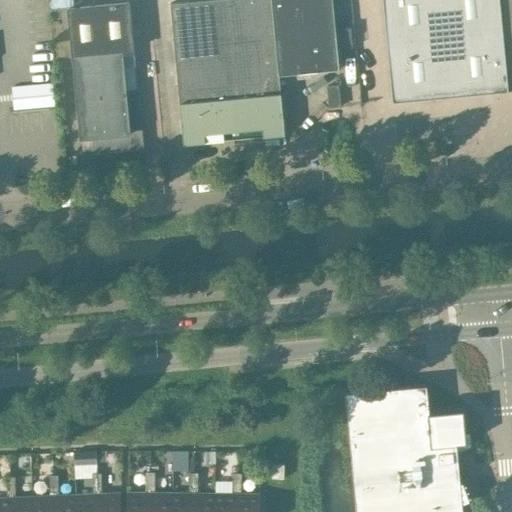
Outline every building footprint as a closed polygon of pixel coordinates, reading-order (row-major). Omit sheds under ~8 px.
[(232,136),(218,0),(206,0),(168,4),(183,145),(205,143),(205,139),(232,136)] [(339,69),(332,0),(218,0),(232,136),(232,140),(244,138),(244,135),(263,133),(263,137),(285,134),(278,74),(339,69)] [(499,0),(383,0),(393,101),(509,90),(499,0)] [(511,0),(499,0),(509,90),(511,89),(511,0)] [(125,92),(121,53),(133,51),(129,3),(69,8),(81,138),(93,137),(94,153),(142,148),(137,91),(125,92)] [(351,85),(353,105),(364,104),(362,84),(351,85)] [(326,86),(328,107),(340,106),(338,85),(326,86)] [(462,511),(457,443),(466,437),(463,409),(429,412),(427,384),(345,392),(356,511),(462,511)] [(283,478),(283,471),(283,464),(272,464),(272,478),(282,478),(283,478)] [(150,511),(151,472),(146,472),(146,492),(128,492),(127,511),(150,511)] [(171,511),(172,493),(155,492),(155,472),(151,472),(150,511),(171,511)] [(98,511),(97,473),(92,474),(93,494),(76,494),(76,511),(98,511)] [(101,473),(97,473),(98,511),(120,511),(120,492),(102,493),(101,473)] [(193,511),(194,473),(189,473),(189,493),(172,493),(171,511),(193,511)] [(214,511),(215,493),(198,493),(198,473),(194,473),(193,511),(214,511)] [(236,511),(237,473),(233,473),(232,493),(215,493),(214,511),(236,511)] [(259,511),(259,494),(241,493),(241,473),(237,473),(236,511),(259,511)] [(54,511),(53,475),(49,475),(50,495),(33,496),(33,511),(54,511)] [(76,511),(76,494),(59,495),(58,475),(53,475),(54,511),(76,511)] [(0,511),(11,511),(10,477),(6,477),(7,497),(0,497),(0,511)] [(33,511),(33,496),(16,497),(15,477),(10,477),(11,511),(33,511)]
